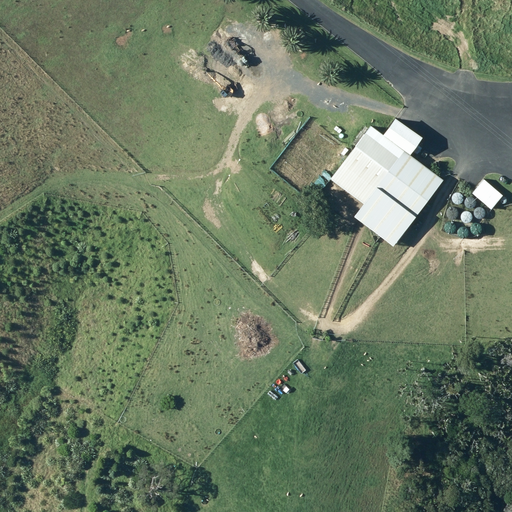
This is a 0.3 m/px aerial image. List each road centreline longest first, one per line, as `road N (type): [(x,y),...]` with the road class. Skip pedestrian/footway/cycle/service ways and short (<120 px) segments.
road 1 (track): [(0,219),(61,179),(148,184),(214,177),(229,160),(241,116),(284,86),(404,108),(458,98)]
road 2 (track): [(458,98),(468,143),(456,174),(404,265),(334,340),(290,457),(280,511)]
road 3 (unclassified): [(511,96),(458,98),(408,75),(299,0)]
